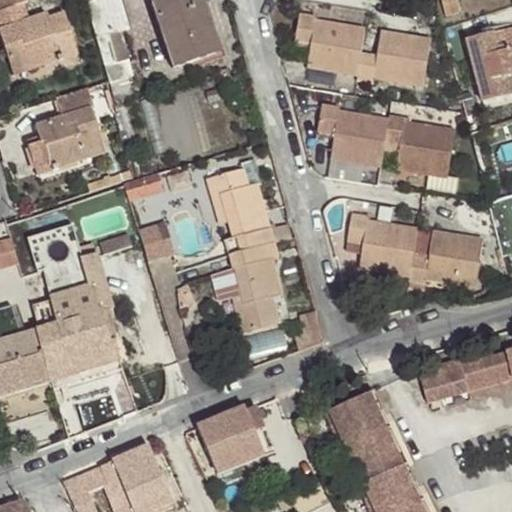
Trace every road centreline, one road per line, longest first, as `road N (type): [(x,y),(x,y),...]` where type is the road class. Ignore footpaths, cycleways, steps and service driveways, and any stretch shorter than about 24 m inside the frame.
road 1 (residential): [(351,360),(166,425)]
road 2 (residential): [(302,177),(351,360)]
road 3 (residential): [(255,0),(302,177)]
road 4 (residential): [(511,313),(351,360)]
road 5 (residential): [(166,425),(37,475)]
road 6 (residential): [(302,177),(434,202)]
